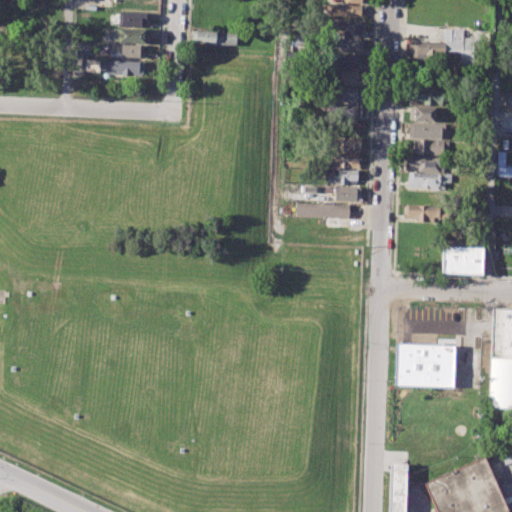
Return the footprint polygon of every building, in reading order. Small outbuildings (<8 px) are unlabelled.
[(328,3),(364,5),(364,17),(327,15),(328,3)] [(118,11),(147,11),(146,23),(141,23),(141,27),(118,26),(118,11)] [(327,20),(364,22),(363,36),(341,35),(341,29),(327,28),(327,20)] [(443,27),(468,29),(467,42),(442,40),(443,27)] [(118,28),(149,29),(149,42),(117,41),(118,28)] [(191,29),(237,31),(236,44),(191,42),(191,29)] [(333,38),(362,39),(361,52),(333,50),(333,38)] [(409,41),(444,42),(444,60),(408,59),(409,41)] [(110,44),(143,45),(142,57),(110,55),(110,44)] [(332,53),(359,55),(358,68),(331,66),(332,53)] [(106,60),(143,60),(142,75),(105,74),(106,60)] [(332,69),(362,71),(361,84),(332,83),(332,69)] [(414,85),(445,87),(444,104),(425,103),(425,99),(413,98),(414,85)] [(333,86),(361,87),(361,102),(338,101),(339,95),(333,95),(333,86)] [(334,103),(362,104),(361,119),(334,118),(334,103)] [(410,106),(435,107),(435,121),(409,120),(410,106)] [(410,123),(445,125),(444,137),(409,136),(410,123)] [(331,136),(359,137),(358,150),(330,149),(331,136)] [(413,139),(449,140),(449,153),(412,152),(413,139)] [(330,152),(357,154),(356,167),(329,166),(330,152)] [(405,156),(440,158),(439,171),(404,170),(405,156)] [(511,167),(503,167),(503,159),(497,159),(496,176),(511,176),(511,167)] [(337,169),(357,170),(356,184),(327,183),(327,172),(337,173),(337,169)] [(408,172),(449,175),(449,181),(444,181),(443,189),(407,187),(408,172)] [(334,186),(359,187),(359,200),(333,199),(334,186)] [(295,202),(349,204),(348,218),(294,216),(295,202)] [(405,204),(436,205),(435,218),(425,218),(425,221),(415,221),(415,217),(404,216),(405,204)] [(442,243),(482,244),(481,273),(441,272),(442,243)] [(511,308),(491,308),(490,357),(511,357),(511,308)] [(395,343),(393,384),(454,387),(455,345),(395,343)] [(511,357),(490,357),(488,412),(511,412),(511,357)] [(436,511),(424,483),(484,456),(508,511),(505,511),(436,511)] [(389,462),(387,511),(406,511),(408,463),(389,462)]
